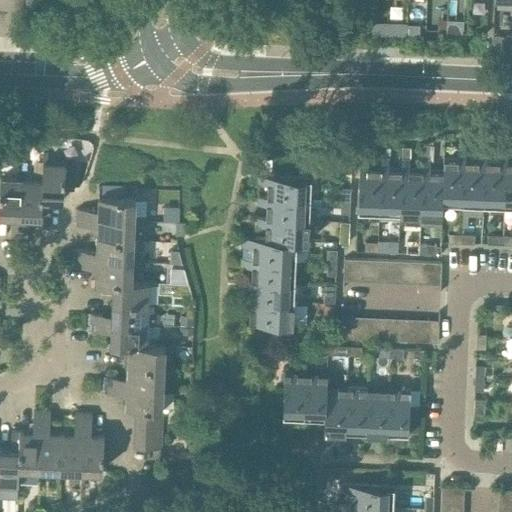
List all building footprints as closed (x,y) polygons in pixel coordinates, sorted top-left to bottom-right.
[(443,202),(463,202),(465,149),(458,149),(457,158),(444,158),(442,214),(443,214),(443,202)] [(465,159),(466,149),(465,149),(463,202),(483,203),(485,150),(478,150),(478,159),(465,159)] [(486,160),(486,150),(485,150),(483,203),(504,204),(506,152),(499,151),(499,160),(486,160)] [(360,157),(357,210),(379,211),(381,158),(380,158),(380,167),(367,167),(368,158),(360,157)] [(379,211),(400,212),(402,159),(401,159),(401,168),(388,168),(388,158),(381,158),(379,211)] [(429,170),(430,160),(422,160),(420,213),(442,214),(444,158),(443,158),(443,170),(429,170)] [(420,213),(422,160),(421,169),(409,169),(409,159),(402,159),(400,212),(399,223),(420,224),(420,213)] [(63,189),(74,189),(75,163),(42,162),(41,179),(42,180),(40,215),(49,215),(50,197),(63,198),(63,189)] [(19,235),(21,170),(18,170),(18,179),(0,177),(0,213),(11,214),(10,235),(19,235)] [(21,170),(19,235),(27,235),(28,214),(40,215),(42,180),(41,179),(25,179),(26,170),(21,170)] [(256,196),(310,199),(311,177),(257,175),(257,183),(266,183),(266,196),(256,195),(256,196)] [(341,187),(340,201),(349,201),(350,188),(341,187)] [(77,208),(76,217),(141,219),(141,215),(134,215),(135,198),(98,196),(97,209),(77,208)] [(309,220),(310,199),(256,196),(256,204),(266,204),(265,217),(255,216),(255,218),(309,220)] [(340,213),(348,213),(349,201),(340,201),(340,213)] [(76,217),(76,224),(76,225),(97,226),(96,238),(133,240),(133,222),(141,223),(141,219),(76,217)] [(309,220),(255,218),(255,225),(265,225),(264,237),(264,238),(296,240),(296,241),(308,241),(309,220)] [(176,221),(175,234),(184,235),(185,221),(176,221)] [(486,243),(502,244),(503,225),(493,224),(492,234),(487,234),(486,243)] [(502,244),(511,244),(511,225),(503,225),(502,244)] [(339,229),(339,242),(347,243),(348,229),(339,229)] [(448,241),(461,242),(461,233),(448,233),(448,241)] [(461,242),(474,242),(474,233),(461,233),(461,242)] [(252,258),(295,260),(296,241),(296,240),(264,238),(264,237),(243,236),(242,245),(253,245),(252,258)] [(75,249),(75,257),(139,261),(139,257),(132,257),(133,240),(96,238),(96,250),(75,249)] [(364,241),(364,252),(378,253),(378,242),(364,241)] [(390,253),(390,242),(378,242),(378,253),(390,253)] [(406,243),(405,254),(419,254),(419,243),(406,243)] [(431,255),(432,244),(419,243),(419,254),(431,255)] [(170,249),(170,262),(182,263),(178,250),(170,249)] [(326,262),(327,262),(336,262),(337,249),(326,249),(326,262)] [(75,257),(74,266),(95,267),(94,279),(131,281),(131,280),(131,264),(139,265),(139,261),(75,257)] [(294,281),(295,260),(252,258),(242,257),(241,266),(252,266),(251,279),(294,281)] [(353,281),(354,258),(343,258),(343,280),(353,281)] [(354,258),(353,281),(364,281),(365,258),(354,258)] [(375,282),(377,259),(365,258),(364,281),(375,282)] [(386,282),(387,259),(377,259),(375,282),(386,282)] [(397,283),(398,260),(387,259),(386,282),(397,283)] [(408,283),(408,260),(398,260),(397,283),(408,283)] [(418,283),(419,261),(408,260),(408,283),(418,283)] [(419,261),(418,283),(429,284),(430,261),(419,261)] [(430,261),(429,284),(440,284),(441,261),(430,261)] [(327,262),(326,275),(336,276),(336,262),(327,262)] [(293,302),(294,281),(251,279),(241,278),(241,286),(251,287),(250,299),(250,300),(293,302)] [(94,280),(94,289),(112,289),(111,302),(148,303),(149,286),(157,286),(157,281),(149,281),(131,280),(131,281),(94,279),(94,280)] [(159,282),(159,292),(190,293),(187,283),(159,282)] [(325,291),(325,303),(334,304),(335,291),(325,291)] [(292,323),(293,302),(250,300),(250,299),(240,299),(240,307),(250,308),(249,321),(292,323)] [(90,313),(89,321),(147,324),(158,325),(158,313),(148,313),(148,303),(111,302),(111,314),(90,313)] [(323,317),(334,318),(334,304),(325,303),(325,304),(323,304),(323,317)] [(351,337),(352,314),(341,314),(340,337),(351,337)] [(352,314),(351,337),(362,338),(363,315),(352,314)] [(180,315),(179,325),(193,326),(193,315),(180,315)] [(363,315),(362,338),(373,338),(374,315),(363,315)] [(374,315),(373,338),(384,339),(385,316),(374,315)] [(395,339),(395,316),(385,316),(384,339),(395,339)] [(395,316),(395,339),(405,340),(406,317),(395,316)] [(406,317),(405,340),(416,340),(417,317),(406,317)] [(417,317),(416,340),(427,341),(428,318),(417,317)] [(428,318),(427,341),(438,341),(439,318),(428,318)] [(146,344),(147,324),(89,321),(89,329),(110,330),(109,343),(146,345),(146,344)] [(485,333),(477,333),(476,348),(485,348),(485,333)] [(311,338),(298,341),(300,350),(313,346),(311,338)] [(298,341),(286,344),(289,353),(300,350),(298,341)] [(109,343),(109,352),(127,353),(127,365),(163,366),(164,350),(172,351),(172,345),(164,345),(146,344),(146,345),(109,343)] [(335,354),(348,354),(349,345),(335,345),(335,354)] [(361,355),(361,346),(349,345),(348,354),(361,355)] [(376,356),(390,356),(390,347),(377,346),(376,356)] [(402,357),(403,348),(390,347),(390,356),(402,357)] [(105,376),(105,384),(170,387),(170,383),(162,383),(163,366),(127,365),(126,377),(105,376)] [(475,366),(475,377),(485,377),(485,366),(475,366)] [(303,425),(305,372),(284,371),(282,424),(290,424),(290,415),(303,416),(302,425),(303,425)] [(327,373),(305,372),(303,425),(311,425),(311,416),(324,416),(323,438),(324,438),(327,373)] [(345,439),(347,386),(327,385),(328,373),(327,373),(324,438),(332,438),(332,429),(344,429),(344,439),(345,439)] [(475,377),(474,390),(484,390),(485,377),(475,377)] [(105,384),(105,393),(126,394),(125,407),(135,407),(135,417),(161,419),(162,391),(170,392),(170,387),(105,384)] [(368,386),(347,386),(345,439),(353,439),(353,429),(365,430),(365,440),(368,386)] [(389,387),(368,386),(365,440),(373,440),(374,430),(386,431),(386,440),(387,440),(389,387)] [(389,387),(387,440),(394,441),(394,431),(417,432),(419,406),(409,405),(410,388),(389,387)] [(484,398),(474,398),(473,420),(483,420),(484,398)] [(42,410),(33,409),(32,430),(20,430),(18,466),(19,466),(39,467),(42,410)] [(50,410),(42,410),(39,467),(60,468),(61,431),(49,431),(50,410)] [(83,411),(75,411),(74,432),(61,431),(60,468),(81,469),(83,411)] [(91,412),(83,411),(81,469),(102,469),(104,433),(90,432),(91,412)] [(135,417),(134,427),(160,429),(161,419),(135,417)] [(134,427),(134,437),(160,438),(160,429),(134,427)] [(20,430),(19,430),(11,429),(10,447),(0,446),(0,482),(18,483),(19,466),(18,466),(20,430)] [(134,448),(159,449),(160,438),(134,437),(134,448)] [(181,450),(180,465),(193,461),(194,451),(181,450)] [(340,504),(393,506),(394,485),(341,482),(340,490),(350,491),(350,503),(340,503),(340,504)] [(442,498),(464,499),(465,487),(442,486),(442,498)] [(499,500),(511,500),(511,489),(499,489),(499,500)] [(424,495),(423,508),(433,508),(433,495),(424,495)] [(464,499),(442,498),(441,508),(464,509),(464,499)] [(498,511),(511,511),(511,500),(499,500),(498,511)]
